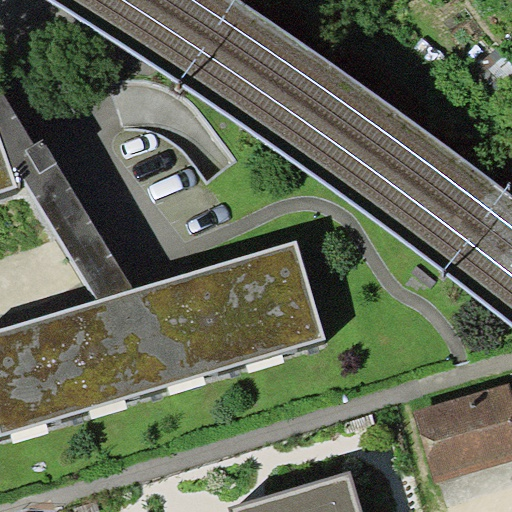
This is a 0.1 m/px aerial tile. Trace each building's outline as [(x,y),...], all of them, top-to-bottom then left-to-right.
[(4,89),(0,89),(0,131),(7,151),(101,299),(135,289),(43,138),(37,141),(4,89)] [(0,131),(0,190),(19,184),(7,151),(0,131)] [(101,299),(0,328),(0,427),(2,433),(326,338),(298,242),(135,289),(101,299)] [(434,481),(511,458),(511,387),(510,381),(414,409),(434,481)] [(235,511),(362,511),(350,472),(234,506),(235,511)]
